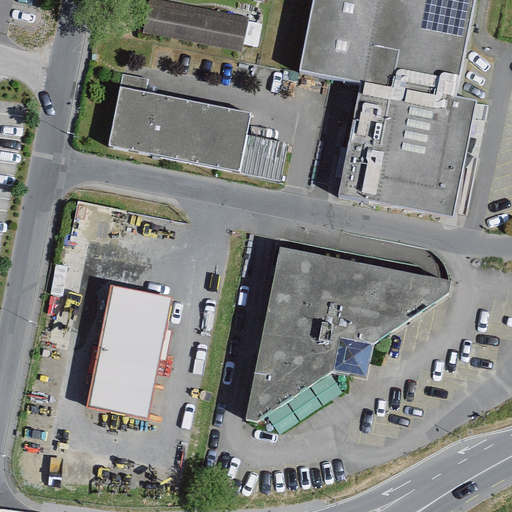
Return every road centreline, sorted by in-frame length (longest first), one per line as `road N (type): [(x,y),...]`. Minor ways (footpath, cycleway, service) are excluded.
road 1 (residential): [(0,390),(79,0)]
road 2 (unclassified): [(487,465),(413,480),(342,511)]
